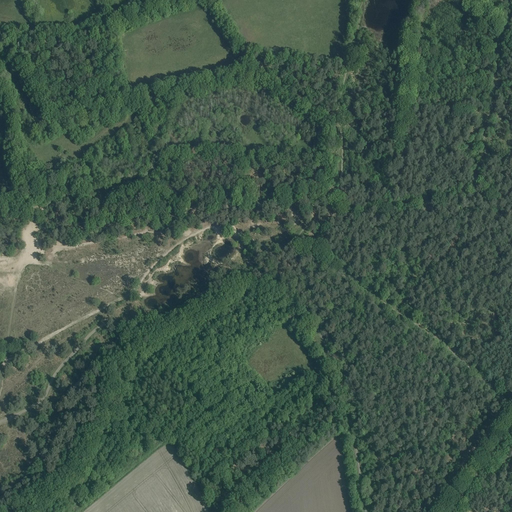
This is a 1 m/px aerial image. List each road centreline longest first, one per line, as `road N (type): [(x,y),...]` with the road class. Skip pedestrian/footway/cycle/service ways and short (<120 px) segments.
road 1 (track): [(362,511),(343,401),(299,289)]
road 2 (track): [(510,0),(495,108),(469,195)]
road 3 (track): [(511,192),(390,204)]
